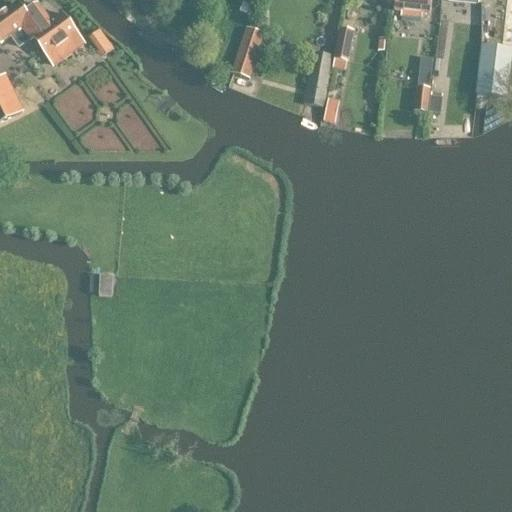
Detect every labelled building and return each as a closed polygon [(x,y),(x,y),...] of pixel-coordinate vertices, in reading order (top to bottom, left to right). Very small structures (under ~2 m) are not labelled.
[(394,0),(393,13),(400,14),(400,18),(421,21),(421,17),(429,17),(430,0),(394,0)] [(511,37),(511,0),(503,0),(500,36),(511,37)] [(0,43),(10,37),(18,47),(31,38),(46,58),(47,57),(54,66),(82,46),(75,36),(77,35),(61,14),(50,22),(37,5),(24,14),(16,4),(0,15),(0,43)] [(253,22),(250,30),(247,29),(233,75),(248,80),(263,34),(261,34),(264,25),(253,22)] [(340,29),(334,60),(324,111),(337,113),(346,63),(353,32),(340,29)] [(439,73),(441,47),(426,46),(424,72),(439,73)] [(503,49),(481,47),(476,96),(497,98),(503,49)] [(304,105),(322,109),(331,57),(313,54),(304,105)] [(102,108),(91,77),(66,85),(77,117),(102,108)] [(426,114),(429,90),(429,89),(416,88),(413,112),(426,114)] [(0,89),(0,123),(13,117),(0,89)] [(120,99),(128,115),(145,106),(137,91),(120,99)] [(442,99),(430,98),(428,113),(440,115),(442,99)] [(99,277),(98,298),(110,298),(111,278),(99,277)]
